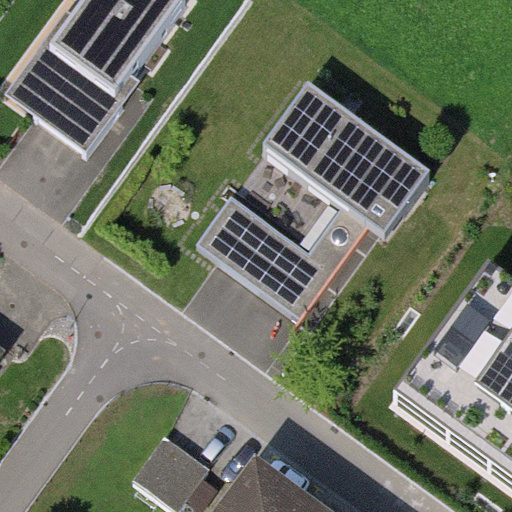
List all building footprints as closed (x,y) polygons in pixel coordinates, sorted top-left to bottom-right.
[(203,0),(102,0),(17,107),(94,168),(218,12),(203,0)] [(265,161),(387,248),(432,186),(310,99),(265,161)] [(335,278),(232,205),(197,253),(300,327),(335,278)] [(472,417),(463,429),(511,464),(511,297),(491,282),(420,379),(472,417)] [(0,389),(20,362),(0,347),(0,389)] [(141,477),(196,511),(199,511),(224,474),(167,437),(141,477)] [(312,511),(267,478),(241,511),(312,511)]
